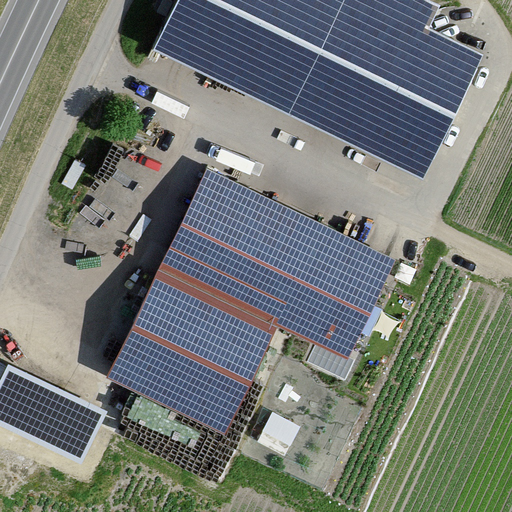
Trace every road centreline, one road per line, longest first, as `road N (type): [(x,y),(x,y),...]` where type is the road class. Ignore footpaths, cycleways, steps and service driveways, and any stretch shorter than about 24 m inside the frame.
road 1 (track): [(511,263),(88,65)]
road 2 (track): [(0,271),(88,65)]
